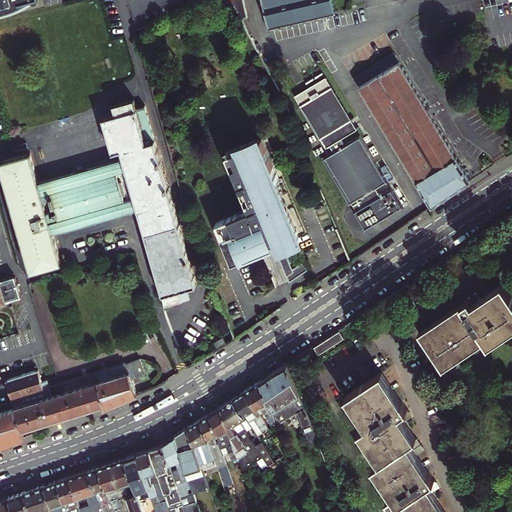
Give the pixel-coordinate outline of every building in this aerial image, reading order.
[(0,0),(0,13),(11,10),(24,4),(30,0),(31,0),(0,0)] [(129,0),(135,16),(133,17),(137,29),(208,4),(207,0),(129,0)] [(246,18),(241,0),(228,0),(229,2),(239,20),(246,18)] [(329,0),(260,0),(267,31),(333,16),(329,0)] [(395,58),(355,82),(430,207),(468,181),(395,58)] [(295,106),(325,157),(332,153),(336,160),(324,167),(352,214),(360,210),(364,217),(357,221),(368,241),(407,217),(395,198),(383,205),(379,198),(391,191),(363,144),(348,153),(344,146),(359,137),(328,86),(295,106)] [(121,160),(38,183),(29,153),(0,162),(30,270),(60,262),(51,233),(136,209),(161,294),(162,293),(165,302),(183,296),(181,289),(195,284),(141,97),(133,100),(131,90),(110,96),(113,105),(108,106),(121,160)] [(279,179),(261,136),(225,151),(248,207),(214,221),(231,261),(272,244),(273,247),(281,244),(298,237),(275,181),(279,179)] [(281,244),(273,247),(283,273),(290,268),(281,244)] [(290,268),(294,277),(304,271),(300,262),(290,268)] [(290,268),(283,273),(287,282),(294,277),(290,268)] [(419,334),(443,371),(485,343),(489,348),(511,332),(511,300),(502,286),(472,306),(469,301),(419,334)] [(0,329),(21,323),(12,294),(0,298),(0,329)] [(337,333),(312,349),(317,357),(342,340),(337,333)] [(212,341),(216,348),(225,343),(220,336),(212,341)] [(125,362),(50,385),(51,391),(42,394),(43,398),(38,399),(44,422),(102,405),(103,407),(135,395),(125,362)] [(285,366),(261,382),(272,412),(280,409),(284,418),(299,413),(300,416),(298,417),(297,420),(309,448),(311,449),(318,446),(285,366)] [(4,380),(10,398),(42,388),(40,382),(48,380),(44,368),(4,380)] [(381,373),(343,398),(364,429),(357,434),(378,466),(371,470),(391,501),(385,505),(389,511),(443,511),(427,488),(434,483),(409,445),(416,441),(400,417),(407,412),(381,373)] [(50,385),(48,380),(40,382),(42,388),(10,398),(19,430),(44,422),(38,399),(43,398),(42,394),(51,391),(50,385)] [(272,412),(261,382),(245,392),(259,416),(263,413),(271,426),(275,423),(272,412)] [(234,399),(245,417),(255,434),(260,430),(262,433),(264,432),(271,443),(273,441),(259,416),(245,392),(234,399)] [(234,399),(222,407),(238,457),(244,455),(251,467),(258,462),(252,451),(248,453),(244,447),(246,446),(239,435),(246,431),(240,421),(245,417),(234,399)] [(238,457),(222,407),(210,415),(224,454),(229,452),(232,459),(238,457)] [(224,454),(210,415),(202,420),(214,457),(224,454)] [(214,457),(202,420),(191,427),(203,465),(215,461),(214,457)] [(203,465),(191,427),(177,437),(195,492),(210,487),(203,465)] [(177,437),(164,445),(171,465),(176,463),(182,482),(177,484),(179,489),(185,507),(198,502),(195,492),(177,437)] [(267,468),(274,464),(262,444),(255,449),(267,468)] [(162,482),(169,501),(172,511),(186,511),(185,507),(179,489),(174,491),(165,467),(171,465),(164,445),(151,449),(162,482)] [(149,450),(138,454),(150,489),(157,511),(163,511),(161,503),(155,484),(162,482),(151,449),(149,450)] [(150,489),(138,454),(126,458),(138,493),(150,489)] [(244,455),(238,457),(244,474),(253,471),(251,467),(244,455)] [(126,458),(100,467),(109,492),(129,485),(127,489),(130,498),(128,499),(132,511),(144,511),(138,493),(126,458)] [(176,463),(171,465),(177,484),(182,482),(176,463)] [(234,482),(227,464),(222,466),(228,484),(234,482)] [(109,492),(100,467),(90,471),(101,502),(106,501),(109,511),(115,510),(109,492)] [(90,471),(70,478),(80,508),(81,511),(103,511),(101,502),(90,471)] [(70,478),(58,482),(68,511),(72,511),(72,510),(80,508),(70,478)] [(68,511),(58,482),(46,486),(54,508),(54,511),(68,511)] [(169,501),(162,482),(155,484),(161,503),(169,501)] [(46,486),(26,493),(32,511),(47,511),(54,508),(46,486)] [(32,511),(26,493),(11,498),(15,511),(32,511)] [(15,511),(11,498),(1,502),(4,511),(15,511)] [(106,501),(101,502),(103,511),(108,511),(109,511),(106,501)]
